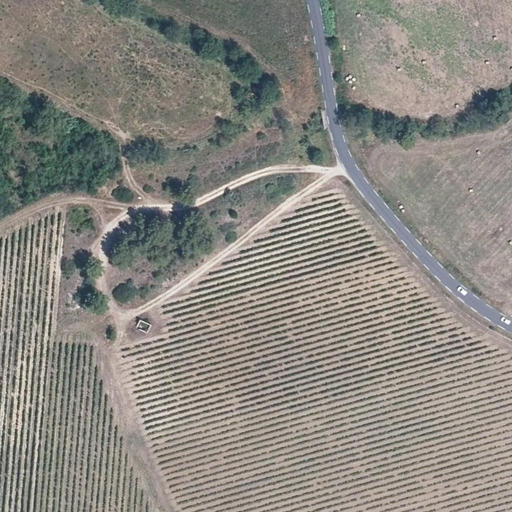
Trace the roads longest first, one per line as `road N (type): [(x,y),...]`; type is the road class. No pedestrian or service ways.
road 1 (tertiary): [(311,0),(346,163),(443,278),(511,327)]
road 2 (track): [(338,171),(129,315),(104,296),(104,204)]
